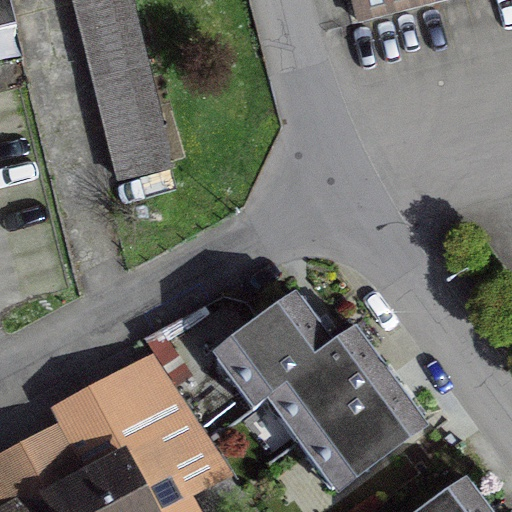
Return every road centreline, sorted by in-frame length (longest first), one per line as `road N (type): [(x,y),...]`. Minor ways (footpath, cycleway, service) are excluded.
road 1 (residential): [(0,367),(332,177)]
road 2 (residential): [(332,177),(511,426)]
road 3 (unknown): [(332,177),(511,72)]
road 4 (residential): [(285,0),(332,177)]
